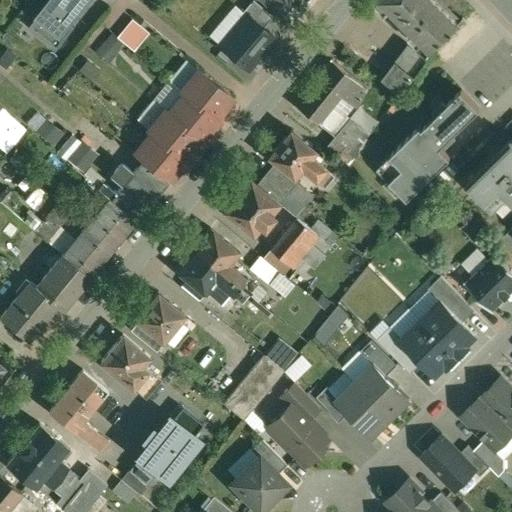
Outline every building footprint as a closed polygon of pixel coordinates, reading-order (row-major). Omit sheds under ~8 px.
[(38,0),(32,7),(56,27),(77,0),(38,0)] [(273,13),(257,0),(250,0),(243,9),(247,13),(248,12),(264,25),(273,13)] [(291,0),(266,0),(281,12),(291,0)] [(461,21),(440,0),(388,0),(433,48),(461,21)] [(264,25),(248,12),(247,13),(221,43),(247,65),(274,33),(264,25)] [(149,30),(132,16),(117,34),(134,48),(149,30)] [(110,29),(94,47),(107,58),(123,40),(110,29)] [(411,42),(385,76),(403,91),(430,56),(411,42)] [(232,94),(187,57),(170,78),(184,90),(185,89),(215,114),(216,114),(232,94)] [(331,58),(296,101),(331,129),(353,102),(355,104),(369,87),(331,58)] [(481,102),(463,83),(374,163),(405,197),(452,155),(439,140),(481,102)] [(215,114),(185,89),(184,90),(169,109),(199,134),(199,135),(202,137),(219,116),(216,114),(215,114)] [(199,134),(169,109),(160,101),(159,102),(165,107),(149,127),(152,130),(152,129),(183,154),(199,135),(199,134)] [(2,106),(0,108),(0,145),(6,150),(25,125),(2,106)] [(351,115),(335,134),(347,144),(363,124),(351,115)] [(511,127),(464,170),(495,204),(508,191),(511,194),(511,127)] [(315,148),(291,128),(270,154),(276,158),(295,174),(303,165),(317,177),(327,165),(312,153),(315,148)] [(183,154),(152,129),(152,130),(135,150),(144,157),(144,156),(169,177),(186,156),(183,154)] [(347,144),(335,134),(327,144),(349,163),(357,152),(347,144)] [(68,158),(84,167),(96,146),(79,137),(68,158)] [(144,157),(134,169),(126,163),(125,162),(123,162),(121,162),(120,164),(115,169),(115,170),(114,172),(115,175),(123,182),(117,190),(110,194),(136,216),(137,216),(169,177),(144,156),(144,157)] [(295,174),(276,158),(265,172),(286,189),(288,191),(299,178),(295,174)] [(327,165),(317,177),(324,182),(334,171),(327,165)] [(286,189),(265,172),(257,181),(278,199),(286,189)] [(250,176),(225,207),(253,230),(260,221),(264,224),(274,211),(271,208),(278,199),(257,181),(250,176)] [(114,188),(103,180),(99,185),(110,194),(117,190),(116,189),(116,188),(115,187),(114,188)] [(136,216),(110,194),(102,205),(86,223),(113,244),(136,216)] [(488,226),(474,212),(463,223),(477,238),(488,226)] [(296,214),(271,245),(292,263),(292,262),(293,263),(303,251),(302,250),(318,231),(296,214)] [(86,223),(78,216),(69,226),(78,233),(64,251),(89,272),(90,272),(113,244),(86,223)] [(240,249),(211,224),(193,245),(240,284),(247,275),(230,261),(240,249)] [(57,237),(47,229),(43,234),(53,242),(57,237)] [(49,262),(63,247),(56,241),(43,257),(49,262)] [(240,284),(193,245),(176,267),(205,291),(216,278),(233,292),(240,284)] [(511,289),(511,263),(498,248),(466,279),(494,307),(511,289)] [(89,272),(64,251),(37,283),(57,300),(63,305),(89,272)] [(279,268),(260,252),(249,265),(269,280),(279,268)] [(476,307),(443,273),(430,285),(442,297),(443,297),(464,318),(476,307)] [(256,283),(247,275),(240,284),(249,291),(256,283)] [(37,283),(30,278),(1,315),(27,336),(57,300),(37,283)] [(249,291),(240,284),(233,292),(242,300),(249,291)] [(158,289),(136,315),(137,316),(130,324),(156,344),(162,337),(163,338),(184,311),(158,289)] [(464,318),(443,297),(442,297),(423,316),(460,354),(470,343),(467,340),(477,331),(464,318)] [(460,354),(423,316),(404,335),(403,336),(424,358),(437,370),(446,361),(449,364),(460,354)] [(424,358),(403,336),(404,335),(392,323),(379,336),(412,370),(424,358)] [(124,332),(102,357),(134,383),(148,366),(146,365),(151,358),(147,355),(149,352),(124,332)] [(296,349),(278,334),(265,349),(284,364),(296,349)] [(399,362),(374,336),(362,348),(375,360),(375,359),(388,372),(399,362)] [(262,350),(222,399),(243,416),(284,368),(262,350)] [(388,372),(375,359),(375,360),(357,378),(393,414),(411,396),(388,372)] [(109,388),(83,366),(49,407),(89,439),(98,427),(85,417),(109,388)] [(511,383),(502,373),(483,392),(511,421),(511,383)] [(393,414),(357,378),(339,395),(338,396),(351,409),(374,432),(393,414)] [(320,404),(294,379),(280,392),(289,401),(293,397),(310,414),(320,404)] [(339,395),(327,383),(315,394),(341,419),(351,409),(338,396),(339,395)] [(511,430),(511,421),(483,392),(464,411),(487,434),(498,445),(511,430)] [(310,414),(293,397),(289,401),(267,423),(305,462),(331,436),(310,414)] [(181,403),(170,416),(192,432),(202,420),(181,403)] [(145,438),(136,450),(139,452),(157,466),(168,475),(198,437),(192,432),(170,416),(166,412),(155,426),(152,424),(143,436),(145,438)] [(40,419),(7,460),(35,483),(42,474),(55,486),(71,466),(57,455),(61,450),(65,453),(72,445),(68,442),(40,419)] [(462,450),(443,431),(423,451),(457,485),(476,466),(477,465),(462,450)] [(498,445),(487,434),(475,446),(491,463),(501,472),(507,466),(506,454),(498,445)] [(287,461),(262,435),(251,446),(259,454),(260,453),(277,471),(287,461)] [(475,446),(470,441),(462,450),(477,465),(476,466),(482,472),(491,463),(475,446)] [(157,466),(139,452),(128,465),(146,480),(146,479),(157,466)] [(259,454),(233,479),(259,505),(285,479),(277,471),(260,453),(259,454)] [(91,465),(82,475),(71,466),(55,486),(63,492),(56,500),(70,511),(80,511),(108,479),(91,465)] [(146,480),(128,465),(120,475),(139,491),(148,481),(146,479),(146,480)] [(0,471),(0,511),(4,511),(23,490),(0,471)] [(445,511),(432,498),(410,476),(390,496),(402,509),(399,511),(445,511)] [(466,511),(443,488),(432,498),(445,511),(466,511)] [(237,511),(213,493),(202,506),(208,510),(209,510),(211,511),(237,511)]
